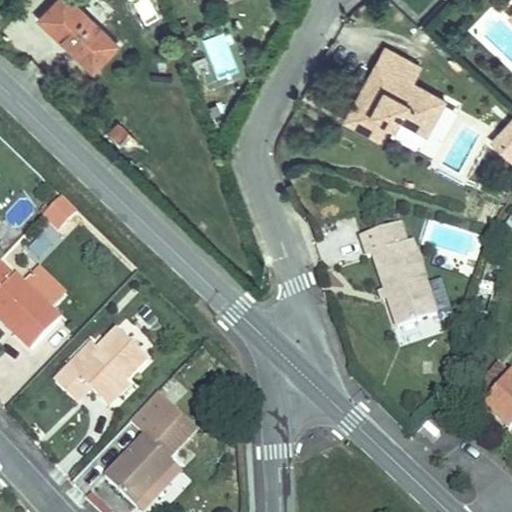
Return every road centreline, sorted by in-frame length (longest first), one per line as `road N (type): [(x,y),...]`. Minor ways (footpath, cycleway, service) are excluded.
road 1 (secondary): [(0,88),(290,359)]
road 2 (residential): [(290,359),(294,287),(252,166),(260,117),(326,0)]
road 3 (secondary): [(290,359),(448,511)]
road 4 (unclassified): [(278,511),(279,399),(290,359)]
